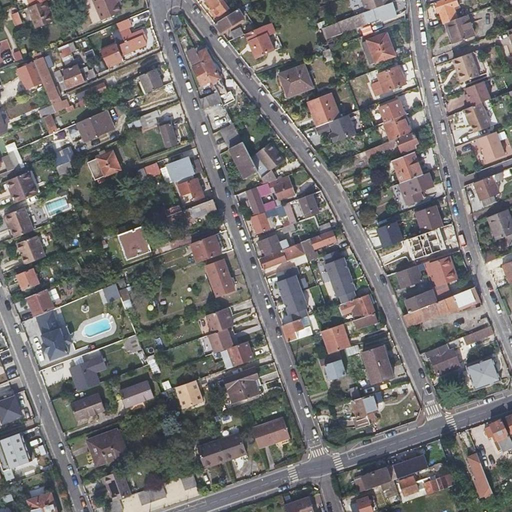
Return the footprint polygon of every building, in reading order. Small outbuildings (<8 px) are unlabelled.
[(29,6),(26,6),(34,27),(53,20),(50,12),(48,12),(46,8),(43,0),(29,6)] [(91,0),(100,21),(119,14),(114,1),(115,0),(91,0)] [(205,0),(211,8),(209,10),(216,19),(229,9),(221,0),(205,0)] [(361,0),(365,11),(390,2),(389,0),(361,0)] [(459,0),(440,0),(433,3),(437,13),(439,12),(443,23),(447,21),(456,18),(452,8),(459,5),(457,1),(459,0)] [(391,2),(390,2),(365,11),(341,19),(319,26),(323,37),(339,31),(379,17),(380,20),(395,15),(391,2)] [(221,31),(244,19),(245,18),(239,8),(215,23),(221,31)] [(11,15),(16,26),(23,24),(19,12),(11,15)] [(467,14),(456,18),(447,21),(454,42),(474,35),(467,14)] [(124,43),(116,46),(120,56),(146,45),(143,40),(145,39),(141,30),(131,35),(128,28),(131,26),(127,20),(115,25),(124,43)] [(266,23),(246,33),(256,58),(276,50),(269,35),(276,31),(272,21),(266,23)] [(243,34),(242,31),(240,28),(231,32),(234,39),(243,34)] [(374,63),(384,59),(393,55),(385,34),(365,41),(374,63)] [(74,64),(71,58),(69,52),(74,49),(71,43),(57,50),(65,68),(74,64)] [(120,56),(116,46),(114,44),(99,50),(103,60),(106,67),(122,60),(120,56)] [(217,92),(221,101),(224,106),(236,99),(231,90),(227,92),(218,74),(205,49),(202,50),(200,46),(194,50),(211,81),(217,92)] [(202,85),(211,81),(194,50),(194,48),(185,53),(194,70),(194,71),(202,85)] [(327,61),(332,58),(328,48),(322,50),(327,61)] [(93,49),(85,53),(88,61),(97,57),(93,49)] [(16,62),(23,59),(21,51),(13,53),(16,62)] [(470,53),(454,59),(459,71),(456,72),(460,82),(478,76),(470,53)] [(41,58),(33,62),(33,63),(35,66),(43,63),(41,58)] [(42,82),(35,66),(33,63),(17,70),(25,90),(42,82)] [(49,100),(57,97),(58,96),(43,63),(35,66),(42,82),(49,100)] [(287,96),(300,92),(313,87),(304,64),(279,73),(287,96)] [(65,79),(80,73),(77,66),(62,72),(65,79)] [(147,93),(154,90),(162,86),(154,68),(139,75),(147,93)] [(389,70),(380,74),(370,77),(377,94),(396,87),(389,70)] [(84,83),(80,73),(65,79),(63,80),(68,90),(84,83)] [(489,98),(483,81),(465,88),(467,94),(468,98),(466,99),(468,107),(480,102),(489,98)] [(106,89),(104,86),(103,83),(76,95),(79,101),(106,89)] [(209,106),(221,101),(217,92),(206,97),(209,106)] [(307,102),(312,114),(316,126),(339,118),(330,93),(307,102)] [(59,103),(57,97),(49,100),(55,112),(61,109),(67,107),(64,100),(59,103)] [(379,108),(385,122),(403,115),(397,100),(379,108)] [(468,107),(462,109),(469,126),(470,125),(473,132),(489,126),(480,102),(468,107)] [(71,105),(67,107),(61,109),(63,113),(72,109),(71,105)] [(76,123),(80,132),(84,141),(113,129),(105,111),(76,123)] [(148,128),(153,126),(157,125),(154,118),(158,116),(156,111),(143,116),(148,128)] [(49,135),(53,133),(56,132),(49,115),(41,118),(49,135)] [(403,115),(385,122),(383,123),(390,141),(397,139),(410,133),(403,115)] [(130,130),(141,126),(139,119),(128,123),(130,130)] [(157,128),(158,130),(158,132),(161,132),(165,145),(175,142),(170,124),(157,128)] [(221,130),(230,149),(244,143),(241,139),(234,124),(221,130)] [(495,131),(476,138),(485,162),(503,155),(495,131)] [(397,140),(397,139),(390,141),(365,151),(369,162),(382,157),(379,150),(384,148),(384,149),(392,146),(391,145),(398,142),(402,153),(415,148),(414,144),(417,142),(414,134),(397,140)] [(14,139),(4,142),(7,149),(16,145),(14,139)] [(258,172),(264,184),(267,183),(277,179),(272,169),(284,160),(270,142),(251,158),(258,172)] [(245,178),(258,172),(251,158),(244,143),(230,149),(245,178)] [(55,165),(68,159),(73,157),(68,146),(50,154),(55,165)] [(93,178),(105,173),(118,168),(111,150),(85,160),(93,178)] [(401,183),(422,175),(412,152),(392,160),(401,183)] [(1,158),(7,171),(14,169),(7,155),(1,158)] [(72,167),(68,159),(55,165),(58,172),(72,167)] [(175,180),(193,174),(202,171),(199,163),(191,166),(189,162),(188,159),(169,165),(174,181),(175,180)] [(158,163),(138,167),(140,179),(161,175),(158,163)] [(500,172),(502,179),(509,176),(506,169),(500,172)] [(12,194),(14,199),(16,203),(19,202),(38,193),(28,172),(6,180),(11,191),(14,190),(16,193),(12,194)] [(493,200),(493,198),(492,196),(497,194),(493,182),(502,179),(500,172),(472,183),(481,205),(493,200)] [(428,173),(422,175),(401,183),(395,186),(403,206),(422,199),(419,192),(433,187),(428,173)] [(195,179),(193,174),(175,180),(181,195),(190,193),(192,200),(202,196),(196,179),(195,179)] [(264,184),(254,188),(255,189),(246,193),(253,210),(262,207),(260,202),(257,193),(274,187),(279,199),(294,194),(287,176),(277,179),(267,183),(264,184)] [(298,199),(302,208),(305,216),(318,212),(311,194),(298,199)] [(182,210),(184,215),(186,219),(215,209),(211,199),(182,210)] [(266,200),(260,202),(262,207),(264,212),(275,208),(272,202),(267,204),(266,200)] [(283,205),(287,216),(290,215),(289,211),(292,211),(289,203),(283,205)] [(282,217),(287,216),(283,205),(277,207),(282,217)] [(176,206),(162,212),(164,217),(178,212),(176,206)] [(11,228),(15,237),(33,230),(25,208),(3,216),(7,225),(9,224),(11,228)] [(436,209),(433,211),(429,212),(428,210),(415,214),(422,234),(443,227),(436,209)] [(486,217),(490,228),(495,240),(511,232),(511,226),(505,209),(486,217)] [(276,225),(274,221),(272,216),(266,219),(264,213),(252,218),(258,232),(276,225)] [(385,246),(405,239),(399,221),(378,228),(385,246)] [(320,235),(326,233),(332,231),(329,223),(317,227),(320,235)] [(283,228),(284,230),(284,233),(296,229),(293,224),(283,228)] [(117,234),(122,247),(126,260),(151,251),(142,225),(117,234)] [(310,238),(300,242),(303,251),(305,255),(308,261),(318,258),(316,252),(313,254),(310,247),(313,246),(314,249),(336,241),(332,232),(311,240),(310,238)] [(197,262),(209,258),(220,254),(218,247),(221,246),(216,234),(190,243),(197,262)] [(36,235),(17,243),(25,264),(45,256),(36,235)] [(263,255),(283,248),(287,247),(285,240),(279,242),(276,236),(258,242),(263,255)] [(287,247),(283,248),(283,250),(262,258),(266,269),(288,261),(286,257),(303,251),(300,242),(287,247)] [(484,263),(490,261),(496,259),(492,250),(481,255),(484,263)] [(295,259),(297,265),(308,261),(305,255),(295,259)] [(437,287),(457,280),(450,258),(429,265),(437,287)] [(209,278),(227,272),(223,260),(205,266),(209,278)] [(509,285),(511,283),(511,260),(500,266),(509,285)] [(396,273),(399,281),(401,288),(421,282),(418,271),(424,269),(422,264),(396,273)] [(17,274),(20,282),(22,289),(38,283),(32,268),(17,274)] [(233,289),(227,272),(209,278),(216,295),(233,289)] [(118,290),(115,282),(104,287),(109,300),(120,295),(118,290)] [(436,303),(429,306),(432,315),(447,309),(448,311),(469,302),(470,305),(480,301),(474,287),(436,303)] [(118,290),(120,295),(122,300),(128,298),(123,288),(118,290)] [(28,309),(29,308),(31,307),(34,316),(51,310),(43,290),(24,298),(28,309)] [(419,310),(429,306),(436,303),(432,292),(406,302),(410,314),(419,310)] [(356,320),(375,314),(368,294),(350,301),(356,320)] [(166,295),(149,301),(152,308),(168,302),(166,295)] [(130,305),(128,298),(122,300),(125,307),(130,305)] [(407,325),(432,315),(429,306),(419,310),(410,314),(403,316),(407,325)] [(205,314),(211,332),(226,327),(232,325),(225,308),(205,314)] [(44,352),(45,353),(46,353),(49,360),(69,352),(66,344),(63,336),(53,309),(51,310),(34,316),(34,317),(41,335),(40,335),(42,342),(41,345),(44,352)] [(377,322),(375,314),(356,320),(355,320),(358,328),(377,322)] [(289,341),(301,337),(314,333),(311,325),(305,327),(301,318),(283,325),(289,341)] [(339,351),(340,350),(350,347),(343,324),(321,331),(329,354),(339,351)] [(489,325),(475,331),(461,337),(465,346),(493,334),(489,325)] [(224,349),(233,346),(226,327),(211,332),(207,334),(214,353),(224,349)] [(135,333),(128,336),(121,338),(127,353),(140,347),(135,333)] [(69,334),(63,336),(66,344),(72,341),(69,334)] [(233,346),(224,349),(231,368),(254,360),(247,342),(233,346)] [(374,385),(385,381),(395,378),(384,347),(363,353),(374,385)] [(450,352),(448,349),(447,347),(440,349),(442,355),(431,360),(436,374),(458,364),(453,351),(450,352)] [(343,360),(339,351),(329,354),(320,357),(321,362),(324,367),(326,366),(343,360)] [(78,391),(98,383),(93,371),(104,367),(100,355),(69,368),(78,391)] [(501,382),(492,358),(466,368),(475,391),(501,382)] [(326,366),(328,373),(331,380),(348,374),(343,360),(326,366)] [(223,377),(226,387),(253,378),(257,377),(253,367),(223,377)] [(253,378),(226,387),(232,403),(258,394),(253,378)] [(195,379),(174,386),(181,408),(202,401),(195,379)] [(124,407),(152,396),(145,381),(117,391),(124,407)] [(371,424),(372,424),(378,422),(375,413),(379,412),(377,405),(384,403),(381,392),(363,398),(371,424)] [(18,393),(0,400),(0,413),(3,422),(26,414),(18,393)] [(76,420),(104,410),(97,393),(69,404),(76,420)] [(357,429),(371,424),(363,398),(353,401),(358,417),(354,418),(357,429)] [(227,408),(224,400),(213,403),(216,412),(227,408)] [(259,449),(274,443),(289,437),(281,417),(251,429),(259,449)] [(511,442),(502,419),(496,422),(491,424),(492,425),(495,433),(503,452),(511,448),(511,442)] [(96,455),(100,466),(127,455),(117,430),(87,442),(93,456),(96,455)] [(226,460),(232,458),(245,453),(238,432),(218,440),(226,460)] [(0,440),(0,463),(3,472),(6,480),(12,478),(9,470),(31,462),(21,433),(0,440)] [(226,460),(218,440),(197,448),(203,466),(218,461),(219,463),(226,460)] [(476,452),(472,454),(467,455),(482,494),(486,492),(490,491),(476,452)] [(398,477),(432,467),(428,453),(394,463),(398,477)] [(381,483),(392,479),(387,466),(382,468),(354,478),(359,490),(381,483)] [(120,469),(101,478),(103,485),(106,484),(113,501),(117,499),(130,494),(120,469)] [(191,469),(185,471),(178,474),(184,486),(196,481),(191,469)] [(447,486),(454,483),(450,473),(443,475),(447,486)] [(429,475),(422,478),(415,481),(413,475),(399,480),(404,495),(425,487),(427,493),(447,486),(443,475),(431,480),(429,475)] [(503,484),(509,492),(511,488),(511,478),(503,484)] [(395,485),(394,482),(393,479),(392,479),(381,483),(383,489),(386,489),(395,485)] [(136,492),(141,504),(165,494),(159,482),(136,492)] [(386,489),(392,506),(401,502),(397,492),(395,485),(386,489)] [(401,502),(406,501),(405,498),(403,498),(400,491),(397,492),(401,502)] [(30,511),(56,511),(50,493),(27,501),(30,511)] [(285,511),(313,511),(307,495),(283,504),(285,511)] [(351,511),(373,511),(372,506),(376,505),(373,495),(357,500),(358,503),(349,506),(351,511)] [(106,504),(108,511),(120,511),(122,511),(117,499),(113,501),(106,504)]
